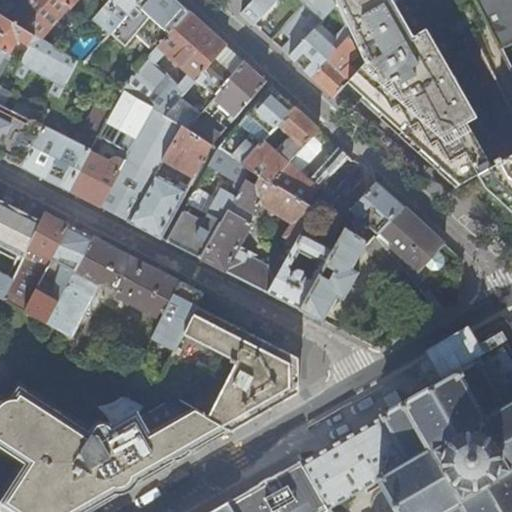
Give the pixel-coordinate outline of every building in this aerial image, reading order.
[(62,0),(2,0),(0,3),(0,13),(1,14),(35,35),(43,40),(71,8),(62,0)] [(62,0),(71,8),(81,16),(85,11),(76,3),(78,0),(62,0)] [(111,0),(94,20),(112,34),(140,0),(111,0)] [(140,0),(112,34),(126,46),(137,34),(156,50),(189,11),(176,0),(140,0)] [(252,0),(242,12),(248,18),(255,25),(277,0),(252,0)] [(308,0),(305,4),(282,30),(293,40),(283,50),(290,56),(314,31),(315,30),(320,25),(323,22),(324,21),(323,20),(337,6),(334,0),(308,0)] [(334,0),(337,6),(352,37),(361,56),(365,64),(359,70),(358,71),(377,88),(380,93),(390,110),(397,106),(410,127),(417,123),(430,144),(437,140),(440,145),(463,183),(479,174),(497,163),(491,153),(497,149),(428,32),(415,40),(391,0),(334,0)] [(511,0),(477,0),(501,48),(511,42),(511,0)] [(156,50),(123,89),(153,108),(166,116),(182,98),(188,91),(157,64),(167,53),(198,79),(203,73),(227,45),(206,27),(189,11),(156,50)] [(29,46),(35,35),(1,14),(0,16),(0,50),(9,55),(18,40),(29,46)] [(315,30),(314,31),(290,56),(297,63),(312,76),(345,43),(340,38),(331,46),(315,30)] [(29,46),(24,56),(67,83),(78,62),(43,40),(35,35),(29,46)] [(352,37),(345,43),(312,76),(321,84),(333,95),(334,96),(342,88),(358,71),(359,70),(353,65),(361,56),(352,37)] [(227,45),(203,73),(222,90),(246,63),(236,54),(227,45)] [(0,82),(7,87),(16,71),(20,62),(9,55),(0,50),(0,82)] [(246,63),(222,90),(201,115),(188,130),(213,145),(220,136),(205,127),(223,107),(231,115),(228,120),(231,123),(268,83),(257,73),(246,63)] [(61,94),(16,71),(7,87),(0,101),(0,154),(23,167),(52,111),(60,96),(61,94)] [(264,142),(279,126),(296,108),(286,99),(273,88),(243,122),(264,142)] [(153,108),(123,89),(109,114),(95,142),(126,158),(153,108)] [(201,115),(182,98),(166,116),(183,127),(188,130),(201,115)] [(183,127),(166,116),(153,108),(126,158),(124,162),(100,206),(114,213),(129,221),(156,175),(163,162),(183,127)] [(296,108),(279,126),(289,134),(285,138),(289,141),(284,145),(286,151),(281,156),(264,142),(243,164),(253,169),(271,181),(312,137),(319,129),(303,114),(296,108)] [(60,115),(52,111),(23,167),(40,175),(69,190),(90,151),(95,142),(109,114),(103,112),(84,148),(65,138),(67,133),(62,130),(61,131),(59,135),(51,131),(60,115)] [(220,149),(228,155),(248,131),(241,125),(220,149)] [(213,145),(188,130),(183,127),(163,162),(195,179),(214,146),(213,145)] [(319,189),(332,176),(327,172),(315,184),(301,172),(321,151),(320,144),(312,137),(271,181),(307,203),(319,189)] [(505,144),(497,149),(491,153),(497,163),(479,174),(486,187),(506,205),(511,210),(511,153),(511,155),(505,144)] [(243,164),(228,155),(220,149),(211,165),(238,183),(231,195),(223,190),(211,211),(218,215),(213,225),(200,218),(205,208),(191,200),(168,241),(184,249),(203,259),(253,169),(243,164)] [(115,164),(90,151),(69,190),(83,197),(100,206),(124,162),(118,159),(115,164)] [(349,156),(345,152),(340,157),(344,161),(349,156)] [(349,156),(344,161),(332,176),(319,189),(348,216),(379,183),(363,169),(350,157),(349,156)] [(307,203),(271,181),(253,169),(203,259),(251,283),(269,293),(289,258),(283,254),(280,259),(276,257),(271,266),(239,250),(253,225),(250,223),(262,203),(296,223),(289,237),(291,238),(288,244),(295,248),(304,231),(316,209),(307,203)] [(196,191),(203,195),(212,177),(206,174),(196,191)] [(178,187),(156,175),(129,221),(145,229),(161,237),(190,187),(181,182),(178,187)] [(394,197),(379,183),(348,216),(346,219),(351,223),(358,215),(368,225),(359,235),(371,243),(376,238),(405,207),(394,197)] [(0,297),(4,299),(13,280),(0,273),(0,255),(1,253),(21,263),(43,221),(41,220),(19,209),(0,199),(0,297)] [(405,207),(376,238),(405,272),(409,278),(423,263),(438,248),(444,242),(430,230),(405,207)] [(47,212),(43,221),(21,263),(13,280),(4,299),(26,312),(26,311),(70,224),(56,217),(47,212)] [(334,220),(341,224),(344,221),(337,216),(334,220)] [(84,231),(70,224),(26,311),(49,323),(94,236),(84,231)] [(371,243),(359,235),(347,228),(336,248),(326,266),(335,271),(330,280),(321,275),(302,309),(324,321),(339,296),(345,299),(360,271),(354,268),(366,245),(394,280),(405,272),(376,238),(371,243)] [(326,266),(336,248),(304,231),(295,248),(289,258),(269,293),(283,300),(302,309),(321,275),(326,266)] [(129,254),(94,236),(49,323),(73,337),(100,285),(107,284),(115,288),(112,294),(163,319),(181,281),(136,258),(129,254)] [(438,248),(423,263),(429,269),(436,269),(443,263),(443,253),(438,248)] [(194,287),(181,281),(163,319),(153,340),(175,350),(197,306),(204,293),(194,287)] [(431,317),(438,313),(432,305),(426,310),(431,317)] [(197,306),(175,350),(158,385),(178,396),(177,398),(233,431),(257,417),(281,403),(300,392),(299,358),(249,332),(197,306)] [(303,461),(329,507),(378,479),(397,511),(511,511),(511,352),(507,344),(479,360),(478,359),(403,402),(383,414),(384,415),(303,461)] [(0,447),(26,464),(0,503),(0,511),(91,511),(118,496),(112,484),(117,481),(120,483),(123,483),(126,480),(127,475),(132,472),(139,484),(204,447),(233,431),(177,398),(178,396),(158,385),(139,414),(112,428),(109,424),(107,423),(102,423),(98,425),(93,433),(19,386),(0,415),(0,447)] [(272,477),(229,502),(235,511),(324,511),(325,511),(331,511),(329,507),(303,461),(302,460),(272,477)] [(235,511),(229,502),(211,511),(235,511)]
